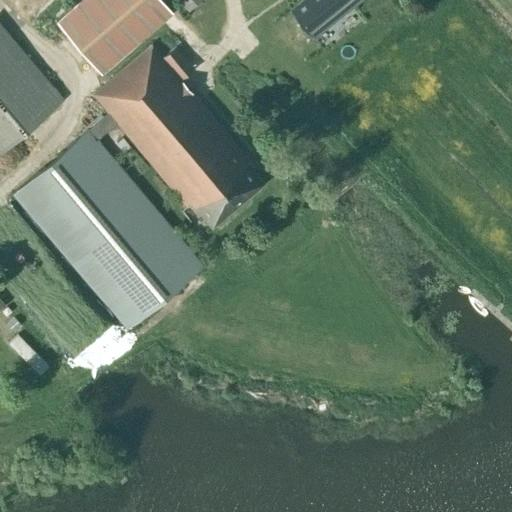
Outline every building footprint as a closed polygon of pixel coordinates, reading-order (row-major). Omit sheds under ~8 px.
[(172,9),(164,0),(78,0),(56,19),(100,71),(172,9)] [(178,0),(188,10),(197,0),(178,0)] [(314,33),(357,0),(300,0),(293,6),(295,8),(291,11),(308,33),(312,30),(314,33)] [(0,22),(0,149),(62,98),(0,22)] [(191,201),(245,156),(180,77),(192,67),(174,45),(162,55),(152,43),(92,93),(108,113),(117,121),(186,205),(191,201)] [(117,121),(108,113),(11,192),(123,328),(200,264),(97,138),(117,121)] [(250,162),(245,156),(191,201),(210,225),(263,182),(248,164),(250,162)] [(40,377),(52,364),(18,332),(6,345),(40,377)]
